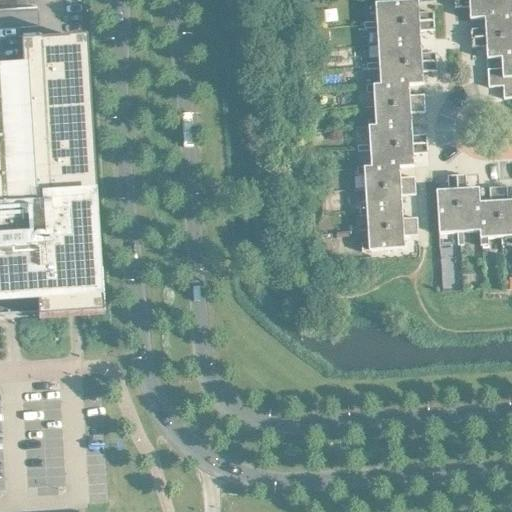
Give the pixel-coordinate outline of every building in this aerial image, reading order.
[(367,22),(367,25),(437,20),(436,11),(422,12),(420,0),(378,3),(379,21),(367,22)] [(472,18),(487,17),(487,16),(511,14),(511,0),(456,0),(457,7),(472,6),(472,18)] [(0,314),(41,312),(42,319),(105,315),(87,40),(24,44),(25,49),(22,50),(21,26),(1,28),(0,13),(0,314)] [(473,29),(474,38),(511,35),(511,14),(487,16),(487,17),(487,28),(473,29)] [(379,27),(380,44),(423,42),(423,30),(437,29),(437,20),(367,25),(367,28),(379,27)] [(489,58),(504,57),(504,56),(511,55),(511,35),(474,38),(474,46),(489,46),(489,58)] [(369,63),(369,66),(439,61),(439,52),(424,53),(423,42),(380,44),(381,62),(369,63)] [(490,69),(490,77),(511,76),(511,55),(504,56),(504,57),(504,68),(490,69)] [(382,68),(383,84),(383,85),(412,83),(412,84),(426,83),(425,71),(440,70),(439,61),(369,66),(370,68),(382,68)] [(511,76),(490,77),(491,86),(505,85),(506,98),(511,97),(511,76)] [(376,92),(377,106),(427,103),(427,94),(412,95),(412,84),(412,83),(383,85),(383,84),(368,85),(369,93),(376,92)] [(371,120),(371,127),(414,124),(413,112),(428,112),(427,103),(377,106),(378,120),(371,120)] [(360,145),(360,148),(430,143),(429,135),(415,135),(414,124),(371,127),(372,144),(360,145)] [(373,150),(374,166),(374,167),(402,166),(402,167),(417,166),(416,153),(430,152),(430,143),(360,148),(360,151),(373,150)] [(367,174),(368,188),(418,185),(417,176),(403,177),(402,167),(402,166),(374,167),(374,166),(359,167),(360,175),(367,174)] [(466,232),(482,231),(483,231),(481,202),(483,202),(482,188),(469,188),(468,174),(459,175),(464,244),(467,244),(466,232)] [(461,244),(464,244),(459,175),(450,175),(451,189),(439,190),(441,231),(441,233),(460,232),(461,244)] [(361,202),(362,209),(405,206),(404,195),(419,194),(418,185),(368,188),(369,202),(361,202)] [(483,231),(482,231),(483,245),(491,245),(490,238),(504,237),(501,186),(492,187),(493,201),(483,202),(481,202),(483,231)] [(510,186),(501,186),(504,237),(511,236),(511,200),(510,186)] [(369,215),(370,229),(421,226),(420,217),(406,218),(405,206),(362,209),(362,216),(369,215)] [(421,226),(370,229),(371,243),(364,243),(364,251),(408,248),(407,236),(421,235),(421,226)]
